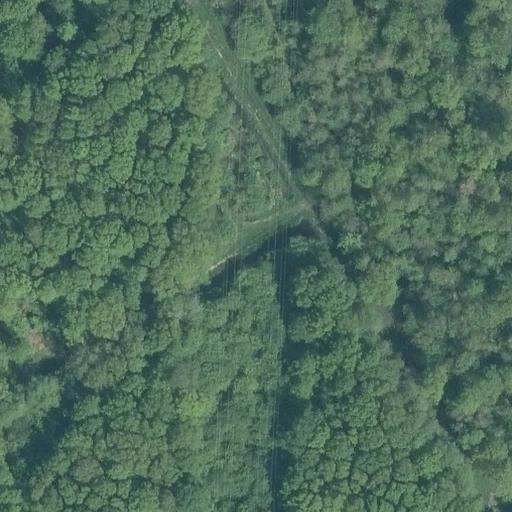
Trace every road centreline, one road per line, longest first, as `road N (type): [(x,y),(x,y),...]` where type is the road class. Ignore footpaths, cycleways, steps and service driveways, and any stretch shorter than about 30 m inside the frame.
road 1 (track): [(511,497),(494,507),(187,0)]
road 2 (track): [(0,391),(310,201)]
